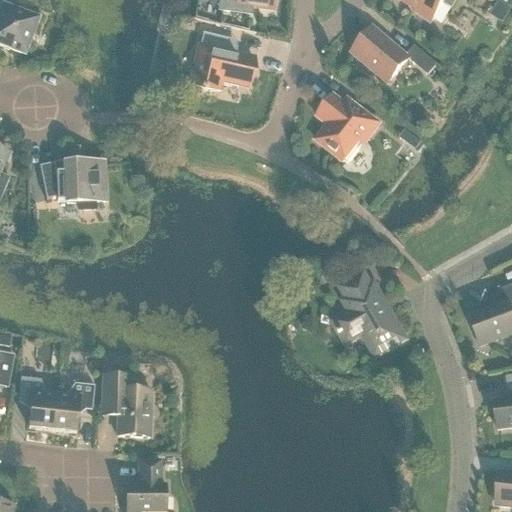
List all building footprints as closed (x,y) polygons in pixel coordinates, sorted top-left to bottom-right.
[(224,0),(223,12),(250,16),(251,9),(275,13),(276,0),(224,0)] [(397,0),(417,12),(416,15),(430,24),(443,4),(451,10),(457,0),(397,0)] [(502,24),(511,10),(498,2),(489,16),(502,24)] [(0,47),(25,57),(39,20),(2,5),(0,9),(0,47)] [(406,57),(373,29),(352,54),(388,85),(408,60),(428,77),(437,66),(414,47),(406,57)] [(227,54),(230,41),(203,34),(200,48),(199,48),(190,86),(204,93),(219,92),(220,85),(237,89),(238,87),(248,89),(255,75),(254,60),(227,54)] [(344,105),(333,97),(316,118),(327,126),(315,142),(343,163),(358,144),(362,147),(379,126),(347,101),(344,105)] [(0,176),(9,155),(0,151),(0,201),(9,179),(0,176)] [(79,166),(78,161),(79,161),(79,160),(63,163),(64,164),(65,167),(65,175),(55,175),(53,166),(54,166),(54,165),(39,168),(46,202),(56,200),(56,204),(66,204),(66,205),(78,204),(79,212),(94,211),(94,204),(104,204),(103,165),(79,166)] [(370,288),(363,277),(341,289),(348,301),(344,303),(350,314),(333,323),(346,345),(363,336),(375,358),(405,341),(373,286),(370,288)] [(480,348),(511,335),(511,286),(498,292),(504,307),(469,320),(480,348)] [(0,387),(7,389),(13,358),(0,355),(0,387)] [(497,432),(511,429),(511,377),(505,378),(508,401),(494,403),(497,432)] [(149,440),(150,392),(130,392),(130,379),(103,378),(102,406),(118,406),(117,439),(149,440)] [(52,433),(56,396),(45,394),(45,393),(40,382),(20,380),(18,404),(31,406),(28,430),(52,433)] [(56,396),(52,433),(75,436),(78,411),(91,412),(94,388),(74,385),(67,395),(67,397),(56,396)] [(160,487),(160,463),(138,463),(138,482),(142,482),(142,489),(126,489),(125,511),(165,511),(165,487),(160,487)] [(511,475),(499,474),(496,507),(511,508),(511,475)]
